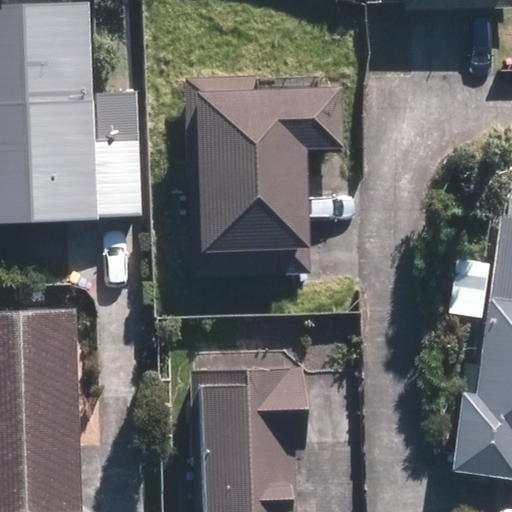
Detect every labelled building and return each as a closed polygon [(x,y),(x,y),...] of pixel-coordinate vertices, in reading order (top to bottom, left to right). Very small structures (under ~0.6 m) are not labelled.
[(77,11),(0,14),(0,235),(11,235),(87,230),(86,224),(134,221),(128,97),(81,99),(77,11)] [(327,83),(170,89),(178,263),(288,258),(284,162),(320,160),(318,126),(329,126),(327,83)] [(511,180),(496,178),(465,405),(449,402),(438,480),(504,489),(505,476),(511,476),(511,180)] [(73,511),(66,317),(0,319),(0,511),(73,511)] [(289,374),(180,377),(183,511),(286,511),(285,456),(291,456),(289,374)]
